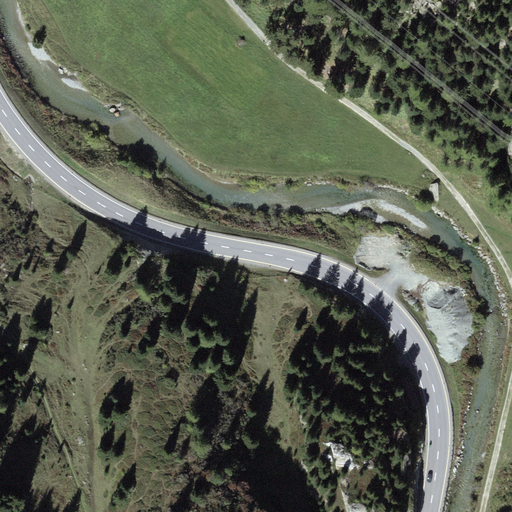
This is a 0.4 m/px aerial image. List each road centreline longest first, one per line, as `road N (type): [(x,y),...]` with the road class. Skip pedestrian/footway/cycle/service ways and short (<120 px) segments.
road 1 (primary): [(429,511),(439,426),(434,391),(416,345),(388,310),(332,273),(162,234),(87,199),(22,140),(0,106)]
road 2 (track): [(227,0),(295,70),(416,153),(460,200),(511,285)]
road 3 (track): [(511,382),(482,511)]
